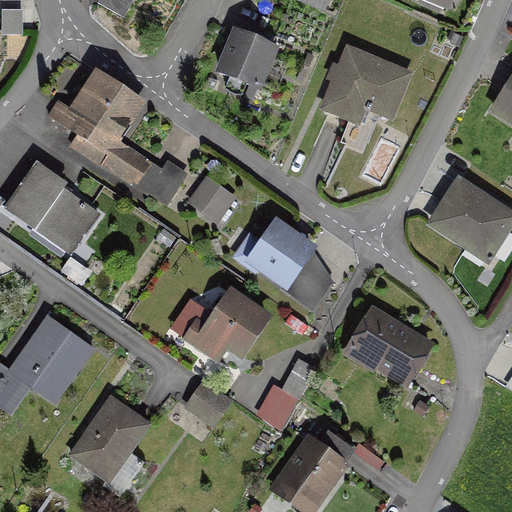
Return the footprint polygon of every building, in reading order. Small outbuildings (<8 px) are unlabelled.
[(98,0),(96,4),(122,18),(132,0),(98,0)] [(256,90),(273,49),(235,33),(218,74),(256,90)] [(461,39),(452,35),(448,44),(457,48),(461,39)] [(341,69),(325,110),(363,126),(369,110),(389,118),(407,76),(346,51),(339,69),(341,69)] [(78,117),(56,103),(47,117),(76,136),(70,146),(146,196),(161,173),(113,141),(138,104),(94,75),(93,78),(100,83),(78,117)] [(511,80),(492,112),(511,124),(511,80)] [(35,166),(8,204),(72,250),(96,216),(59,190),(63,185),(35,166)] [(488,255),(511,219),(458,184),(432,225),(466,247),(469,242),(488,255)] [(204,198),(196,209),(215,222),(231,199),(217,190),(209,201),(204,198)] [(257,266),(285,286),(309,251),(275,227),(260,247),(248,239),(237,254),(238,261),(253,272),(257,266)] [(73,281),(80,271),(68,262),(60,272),(73,281)] [(239,355),(264,319),(230,296),(206,331),(197,325),(186,341),(215,361),(225,346),(239,355)] [(374,365),(405,384),(427,347),(403,332),(400,337),(395,335),(398,330),(371,313),(352,345),(377,360),(374,365)] [(45,319),(7,372),(45,399),(62,375),(70,380),(91,351),(45,319)] [(281,391),(297,400),(311,374),(295,365),(281,391)] [(0,385),(6,377),(0,372),(0,406),(9,394),(0,387),(0,385)] [(210,427),(227,402),(203,385),(186,409),(210,427)] [(256,416),(281,429),(297,400),(281,391),(272,386),(256,416)] [(124,458),(147,426),(109,400),(69,456),(102,479),(119,454),(124,458)] [(427,409),(418,403),(413,412),(421,417),(427,409)] [(343,465),(342,464),(351,452),(327,434),(317,447),(308,440),(271,491),(285,501),(295,486),(316,502),(343,465)]
